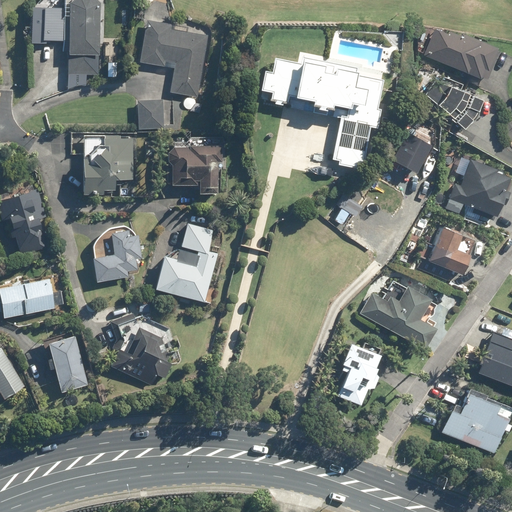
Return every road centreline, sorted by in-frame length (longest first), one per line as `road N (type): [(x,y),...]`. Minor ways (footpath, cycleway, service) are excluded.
road 1 (primary): [(0,493),(118,456),(189,449),(297,465),(360,486)]
road 2 (residential): [(511,249),(360,486)]
